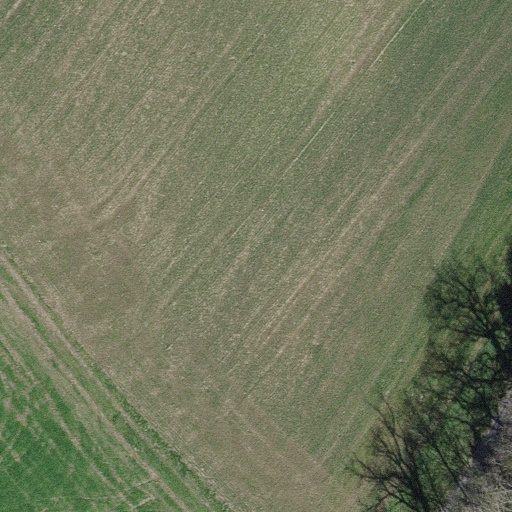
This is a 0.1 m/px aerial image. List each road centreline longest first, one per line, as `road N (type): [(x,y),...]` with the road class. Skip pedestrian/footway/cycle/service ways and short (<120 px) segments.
road 1 (track): [(0,311),(189,511)]
road 2 (track): [(442,511),(511,391)]
